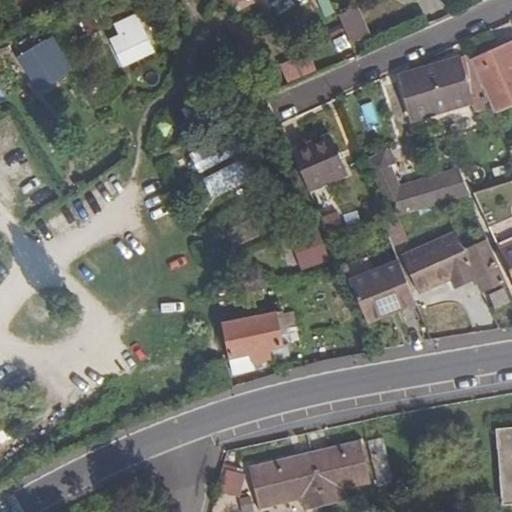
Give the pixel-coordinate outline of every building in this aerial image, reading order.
[(287,0),(278,6),(286,19),(313,0),(287,0)] [(342,16),(335,0),(328,0),(324,2),(333,21),(342,16)] [(363,11),(346,19),(359,49),(376,41),(363,11)] [(154,50),(133,12),(111,24),(117,35),(110,40),(124,66),(154,50)] [(75,71),(52,35),(16,58),(39,94),(75,71)] [(511,105),(511,45),(473,63),(495,114),(511,105)] [(315,56),(288,68),(294,82),(321,70),(315,56)] [(466,80),(397,99),(404,124),(464,110),(466,119),(482,115),(468,60),(462,62),(466,80)] [(466,80),(462,62),(392,80),(397,99),(466,80)] [(241,123),(188,148),(199,172),(252,147),(241,123)] [(347,176),(331,138),(294,153),(309,192),(347,176)] [(254,150),(201,176),(213,200),(266,174),(254,150)] [(392,218),(465,196),(455,171),(399,193),(390,170),(396,168),(391,154),(367,162),(392,218)] [(344,232),(337,216),(322,221),(329,237),(344,232)] [(395,238),(389,219),(376,223),(385,243),(395,238)] [(287,239),(298,271),(328,260),(316,228),(287,239)] [(473,276),(475,280),(481,295),(504,286),(482,235),(477,238),(479,244),(461,252),(455,237),(404,259),(404,262),(405,269),(416,296),(450,281),(452,285),(473,276)] [(511,247),(499,253),(511,283),(511,247)] [(394,308),(396,313),(411,306),(394,265),(348,284),(353,294),(364,321),(394,308)] [(453,289),(475,280),(473,276),(452,285),(453,289)] [(508,306),(502,293),(489,298),(494,312),(508,306)] [(365,325),(396,313),(394,308),(364,321),(365,325)] [(276,355),(285,352),(291,350),(280,315),(225,332),(238,378),(259,371),(258,367),(278,361),(276,355)] [(287,358),(285,352),(276,355),(278,361),(287,358)] [(238,391),(231,366),(213,371),(221,397),(238,391)] [(511,428),(494,429),(497,506),(511,505),(511,428)] [(376,467),(264,495),(269,511),(307,502),(309,508),(351,498),(350,492),(380,484),(376,467)]
